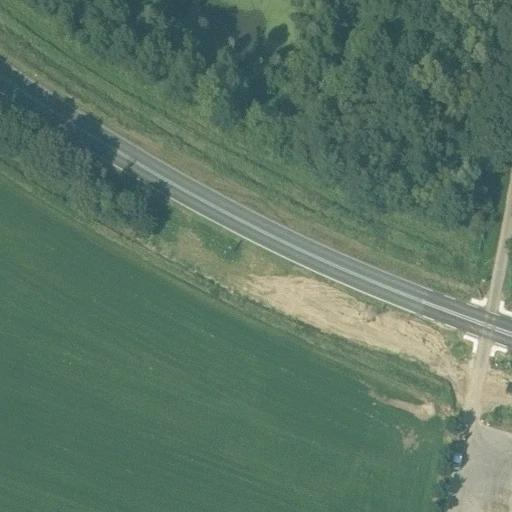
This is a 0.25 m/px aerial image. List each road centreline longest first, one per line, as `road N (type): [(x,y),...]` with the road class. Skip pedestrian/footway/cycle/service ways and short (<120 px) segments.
road 1 (primary): [(489,326),(254,231),(0,77)]
road 2 (unclassified): [(451,511),(489,326)]
road 3 (unclassified): [(489,326),(511,205)]
